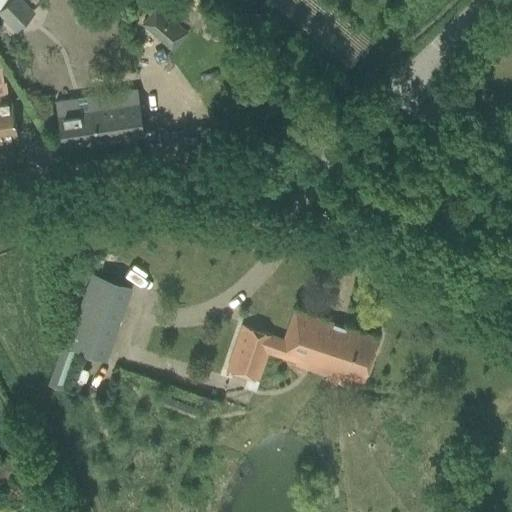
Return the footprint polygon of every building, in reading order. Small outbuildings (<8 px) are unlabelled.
[(8,0),(0,7),(0,14),(15,29),(35,12),(22,0),(8,0)] [(187,33),(156,5),(141,23),(172,50),(187,33)] [(186,75),(157,90),(163,102),(150,109),(164,135),(180,127),(206,113),(186,75)] [(0,138),(17,136),(10,96),(7,97),(5,81),(0,81),(0,138)] [(143,133),(140,113),(136,88),(103,93),(105,105),(73,111),(71,99),(55,102),(62,146),(143,133)] [(99,254),(96,264),(118,271),(116,277),(130,281),(135,265),(99,254)] [(65,344),(104,358),(131,284),(92,270),(65,344)] [(344,375),(341,383),(342,384),(345,375),(362,381),(377,337),(294,308),(284,339),(273,335),(273,334),(242,324),(226,369),(257,380),(267,351),(296,361),(301,345),(336,357),(331,370),(344,375)] [(32,472),(24,475),(30,490),(38,486),(32,472)]
